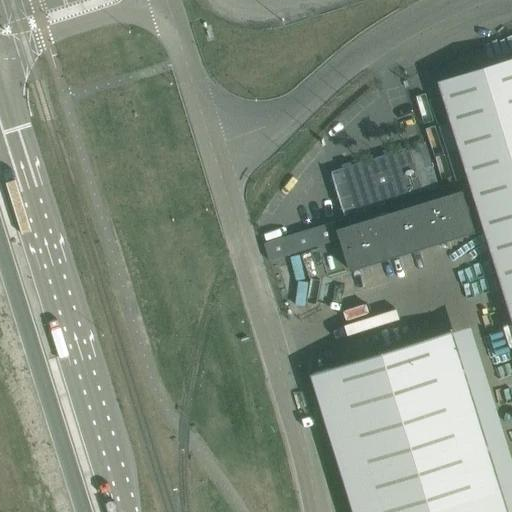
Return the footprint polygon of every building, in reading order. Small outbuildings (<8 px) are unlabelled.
[(511,58),(438,81),(511,319),(511,58)] [(423,190),(410,148),(332,172),(345,214),(423,190)] [(337,229),(340,239),(349,271),(474,233),(462,191),(337,229)] [(335,222),(264,244),(269,261),(340,239),(337,229),(335,222)] [(290,305),(293,313),(304,310),(301,302),(290,305)] [(509,511),(453,330),(310,374),(353,511),(509,511)]
